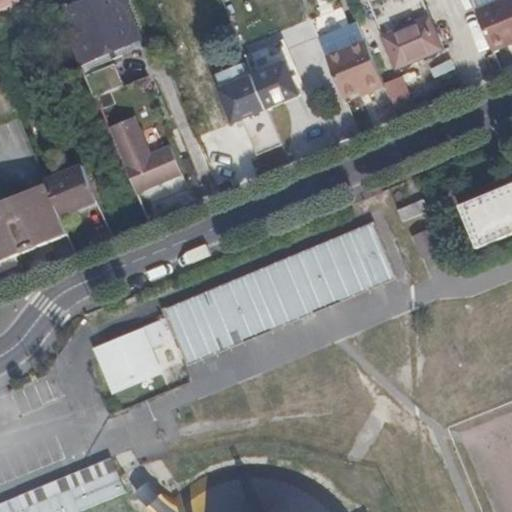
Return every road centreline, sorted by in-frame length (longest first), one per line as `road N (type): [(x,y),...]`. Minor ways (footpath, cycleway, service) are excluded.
road 1 (tertiary): [(511,107),(52,301),(0,352)]
road 2 (track): [(117,430),(183,435),(379,398),(511,303)]
road 3 (track): [(348,334),(379,398),(447,454),(471,511)]
